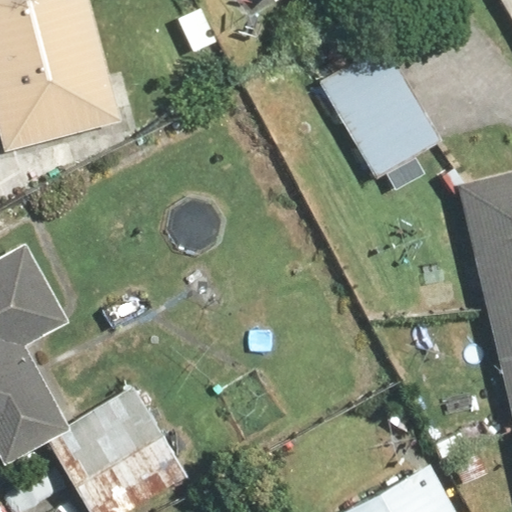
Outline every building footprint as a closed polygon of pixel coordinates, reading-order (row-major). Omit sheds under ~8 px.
[(86,0),(0,0),(0,146),(1,152),(118,121),(86,0)] [(379,44),(317,79),(373,177),(435,142),(379,44)] [(0,213),(43,191),(27,162),(0,176),(0,213)] [(511,168),(453,182),(511,425),(511,168)] [(0,442),(6,454),(61,425),(18,343),(61,320),(21,245),(0,256),(0,442)] [(128,380),(44,440),(86,511),(120,511),(184,473),(128,380)] [(454,511),(427,463),(340,511),(454,511)]
